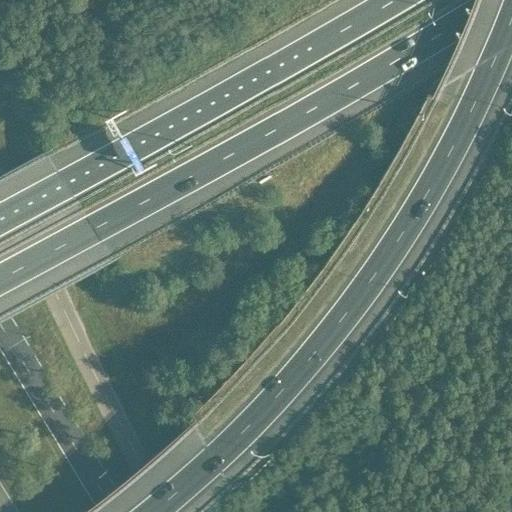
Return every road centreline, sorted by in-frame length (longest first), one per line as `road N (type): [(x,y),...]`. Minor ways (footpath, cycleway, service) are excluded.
road 1 (motorway): [(149,511),(213,456),(357,298),(434,177),(511,9)]
road 2 (motorway): [(0,279),(492,0)]
road 3 (motorway): [(391,0),(226,100),(0,220)]
road 4 (unclassified): [(171,511),(0,190)]
road 5 (primary): [(112,511),(0,330)]
